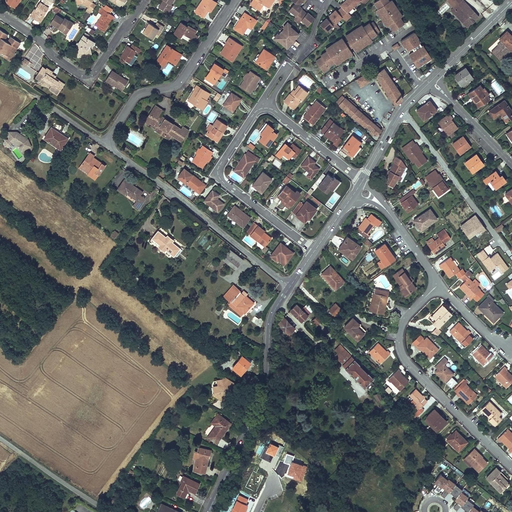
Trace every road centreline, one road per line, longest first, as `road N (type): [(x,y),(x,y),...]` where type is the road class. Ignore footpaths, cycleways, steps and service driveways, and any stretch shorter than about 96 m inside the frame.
road 1 (residential): [(436,282),(403,315),(397,337),(405,359),(511,465)]
road 2 (tertiary): [(289,287),(270,322),(261,405),(208,511)]
road 3 (residential): [(105,144),(289,287)]
road 4 (residential): [(263,102),(219,174),(314,250)]
road 5 (residential): [(233,0),(183,77),(136,95),(105,144)]
road 6 (residential): [(0,13),(88,74),(143,0)]
road 7 (residential): [(109,511),(0,438)]
road 8 (unknown): [(279,302),(362,393)]
road 9 (tertiary): [(431,80),(400,112),(362,180)]
road 10 (residential): [(267,105),(362,180)]
